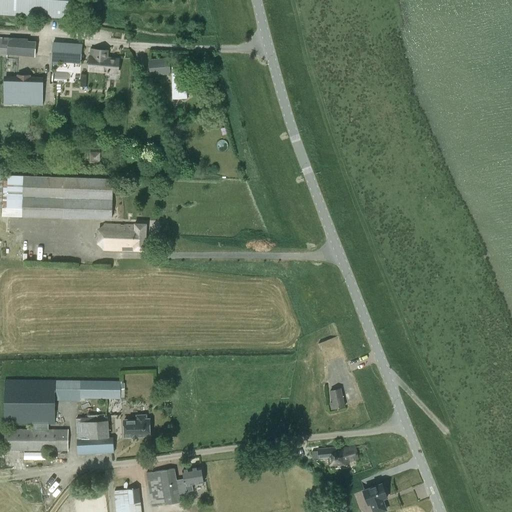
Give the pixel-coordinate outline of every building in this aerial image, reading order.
[(72,20),(73,0),(0,0),(0,15),(41,18),(42,17),(72,20)] [(0,57),(7,58),(7,55),(35,57),(36,42),(27,42),(27,40),(0,37),(0,57)] [(53,43),(52,60),(59,61),(60,44),(53,43)] [(75,45),(73,62),(80,63),(82,45),(75,45)] [(119,60),(107,59),(107,51),(94,50),(94,58),(90,57),(88,71),(118,73),(119,60)] [(169,59),(149,60),(150,75),(171,74),(169,59)] [(173,99),(187,99),(186,67),(172,67),(173,99)] [(18,76),(17,77),(5,77),(4,105),(43,105),(43,78),(30,77),(31,76),(18,76)] [(152,78),(145,82),(151,91),(158,87),(152,78)] [(90,153),(90,163),(100,163),(100,153),(90,153)] [(2,208),(2,216),(23,217),(111,220),(112,180),(24,176),(7,176),(6,208),(2,208)] [(103,250),(145,251),(146,224),(134,224),(134,226),(104,225),(103,250)] [(334,341),(324,344),(329,358),(338,355),(334,341)] [(4,451),(68,452),(68,430),(48,430),(48,424),(54,424),(54,381),(4,380),(4,424),(31,424),(31,429),(4,429),(4,451)] [(56,381),(55,400),(76,400),(76,398),(120,399),(120,382),(56,381)] [(160,387),(156,387),(157,401),(165,400),(164,387),(160,387)] [(331,410),(344,407),(341,389),(330,391),(332,403),(330,404),(331,410)] [(148,424),(148,420),(145,420),(145,416),(136,416),(136,420),(123,421),(124,438),(149,437),(149,432),(150,430),(150,426),(148,424)] [(112,439),(108,439),(107,417),(75,419),(77,455),(113,454),(112,439)] [(318,451),(319,459),(331,458),(331,464),(343,464),(359,459),(355,447),(341,453),(340,453),(338,453),(337,450),(318,451)] [(184,480),(176,482),(174,469),(146,473),(152,507),(179,503),(178,493),(192,491),(191,485),(203,483),(200,467),(182,470),(184,480)] [(382,499),(387,498),(382,484),(363,491),(368,505),(371,504),(373,511),(380,511),(386,510),(383,503),(382,499)] [(114,491),(115,511),(140,511),(139,489),(114,491)]
